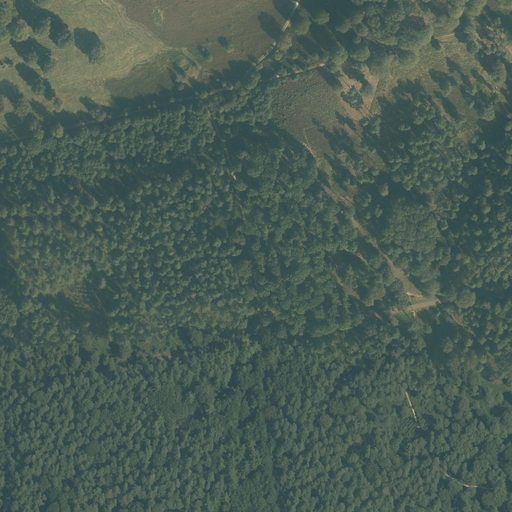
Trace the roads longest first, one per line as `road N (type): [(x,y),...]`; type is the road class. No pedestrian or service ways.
road 1 (unclassified): [(0,391),(511,283)]
road 2 (unknown): [(511,257),(452,292),(412,301),(346,253),(328,197),(303,189),(242,207)]
road 3 (track): [(242,207),(275,511)]
road 4 (track): [(511,21),(246,85)]
road 5 (unknown): [(418,300),(402,367),(421,444),(463,483),(511,491)]
road 6 (unknown): [(206,95),(203,88),(0,138)]
road 7 (track): [(206,95),(0,144)]
road 8 (track): [(5,390),(6,511)]
